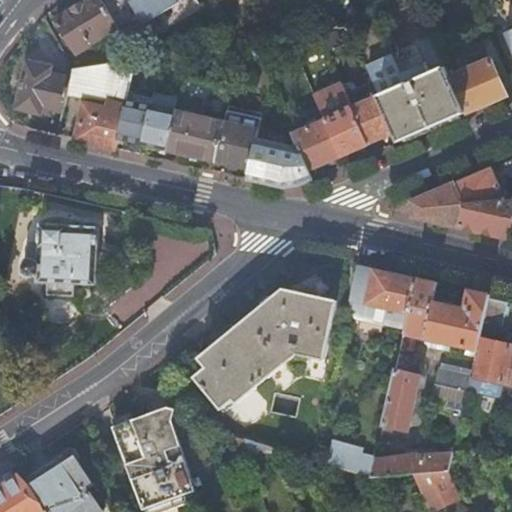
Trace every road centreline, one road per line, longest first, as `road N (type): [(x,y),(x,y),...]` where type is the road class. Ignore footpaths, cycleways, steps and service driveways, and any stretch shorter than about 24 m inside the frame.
road 1 (residential): [(307,215),(99,382),(0,441)]
road 2 (tertiary): [(0,148),(307,215)]
road 3 (residential): [(511,127),(307,215)]
road 4 (tertiary): [(307,215),(511,263)]
